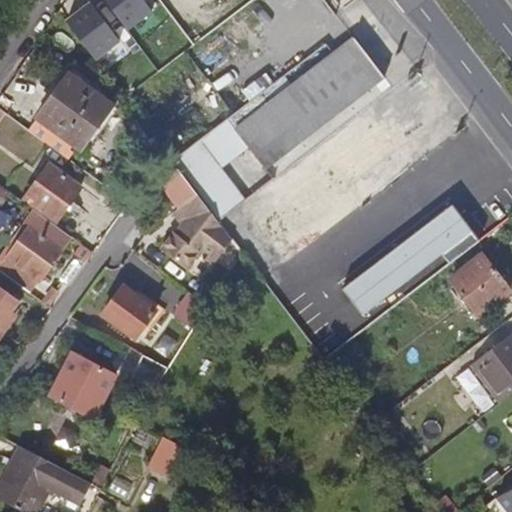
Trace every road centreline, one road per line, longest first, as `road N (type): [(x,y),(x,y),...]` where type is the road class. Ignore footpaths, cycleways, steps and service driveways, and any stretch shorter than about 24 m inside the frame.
road 1 (residential): [(0,403),(166,169)]
road 2 (primary): [(412,0),(511,129)]
